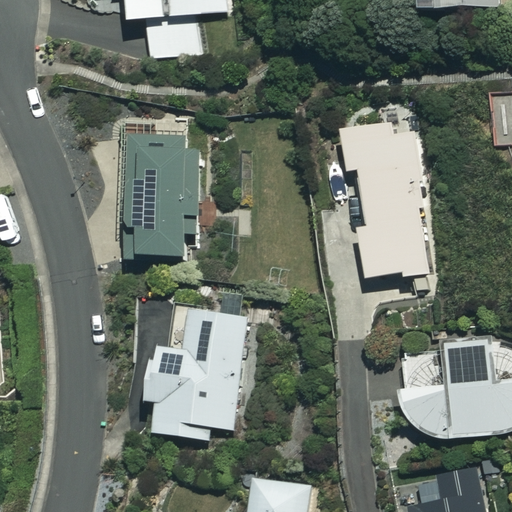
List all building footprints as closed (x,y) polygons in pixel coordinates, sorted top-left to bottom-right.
[(128,0),(130,23),(151,21),(154,61),(200,57),(197,17),(231,14),(229,0),(128,0)] [(420,0),(421,11),(497,7),(496,0),(420,0)] [(511,96),(491,98),(495,146),(511,144),(511,96)] [(431,273),(415,124),(343,131),(347,173),(361,171),(367,228),(360,229),(366,280),(431,273)] [(201,233),(196,133),(122,136),(128,259),(186,256),(185,234),(201,233)] [(250,317),(176,308),(171,346),(153,343),(146,402),(159,403),(155,434),(211,441),(213,428),(235,431),(250,317)] [(511,349),(499,348),(499,343),(494,344),(493,337),(442,343),(444,355),(404,358),(406,391),(398,393),(401,407),(407,419),(417,430),(434,438),(444,440),(511,430),(511,349)] [(487,511),(479,469),(435,477),(439,503),(409,508),(410,511),(487,511)] [(310,511),(313,487),(253,480),(249,511),(310,511)]
